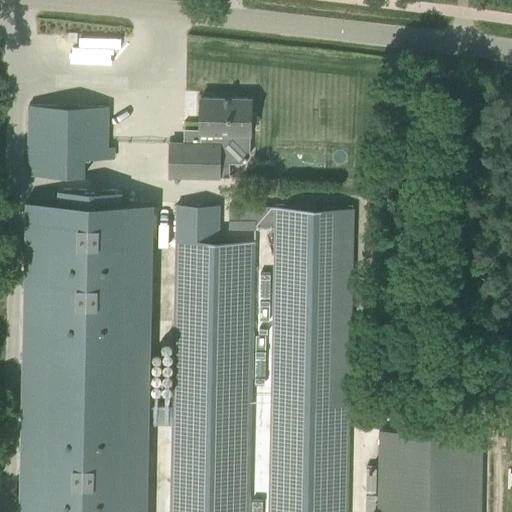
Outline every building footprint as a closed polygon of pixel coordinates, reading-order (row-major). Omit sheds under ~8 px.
[(169,161),(169,176),(220,178),(220,161),(241,161),(243,159),(244,160),(247,157),(246,156),(247,155),(248,134),(250,134),(251,126),(256,126),(257,112),(252,112),(252,97),(200,96),(199,132),(201,132),(200,142),(170,141),(169,161)] [(29,104),(27,173),(84,175),(84,174),(84,158),(106,158),(108,105),(29,104)] [(26,200),(20,511),(146,511),(148,422),(172,423),(172,404),(149,403),(153,203),(121,202),(122,189),(57,188),(57,201),(26,200)] [(172,423),(169,511),(248,511),(254,239),(218,238),(219,204),(176,203),(172,404),(172,423)] [(228,204),(228,227),(255,228),(255,225),(273,226),(273,238),(268,511),(348,511),(355,207),(256,204),(228,204)] [(481,511),(483,432),(379,429),(377,511),(481,511)] [(500,438),(491,438),(491,447),(500,447),(500,438)]
